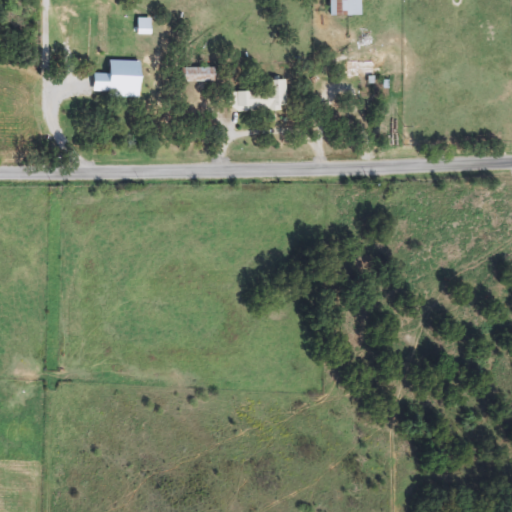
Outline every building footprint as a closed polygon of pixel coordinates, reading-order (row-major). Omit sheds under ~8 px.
[(359,0),(359,16),(328,16),(328,0),(359,0)] [(138,96),(92,95),(92,74),(107,74),(108,61),(138,61),(138,96)] [(346,61),(374,61),(374,78),(346,78),(346,61)] [(212,82),(182,82),(182,69),(212,69),(212,82)] [(284,81),(284,111),(227,111),(227,91),(263,91),(263,81),(284,81)]
